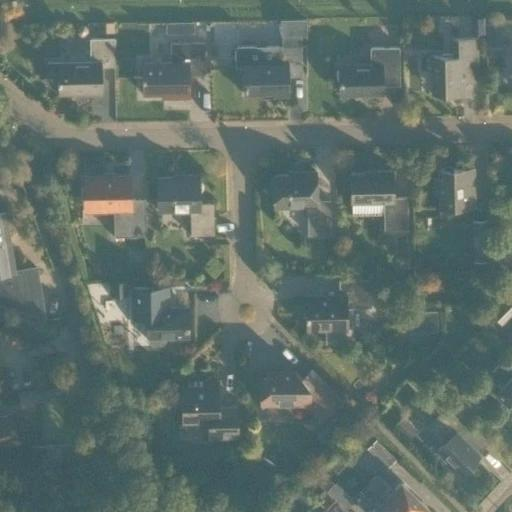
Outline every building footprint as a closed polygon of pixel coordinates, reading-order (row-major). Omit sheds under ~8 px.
[(483,16),(471,17),(471,33),(475,33),(483,32),(483,30),(483,17),(483,16)] [(301,34),(306,34),(306,20),(282,21),(282,35),(301,34)] [(501,47),(500,23),(486,23),(486,47),(501,47)] [(380,43),(399,42),(399,28),(380,29),(380,43)] [(101,66),(115,66),(114,38),(90,38),(91,62),(60,63),(60,62),(47,62),(48,76),(59,75),(60,93),(101,92),(101,66)] [(463,80),(477,80),(476,38),(450,38),(450,55),(427,56),(427,70),(432,70),(433,93),(463,92),(463,80)] [(189,74),(205,74),(204,42),(170,42),(171,62),(143,62),(143,94),(168,94),(168,98),(189,98),(189,74)] [(288,96),(288,76),(302,75),(301,45),(282,46),(282,44),(235,45),(235,65),(244,65),(244,95),(260,94),(260,97),(262,97),(262,96),(271,96),(272,97),(274,97),(274,96),(288,96)] [(370,47),(370,64),(339,65),(340,95),(382,94),(382,81),(398,81),(398,46),(370,47)] [(465,194),(473,194),(473,172),(465,172),(465,168),(439,169),(439,179),(434,179),(434,192),(439,192),(439,206),(465,206),(465,194)] [(384,202),(384,229),(407,229),(407,197),(393,197),(392,170),(377,170),(377,172),(351,173),(351,203),(384,202)] [(316,201),(316,171),(300,171),(300,174),(274,174),(274,207),(307,207),(308,235),(331,235),(331,200),(316,201)] [(190,211),(190,235),(215,235),(214,203),(200,203),(199,174),(185,175),(185,177),(157,177),(158,211),(190,211)] [(86,177),(86,210),(114,210),(114,236),(147,235),(146,198),(129,199),(129,176),(86,177)] [(0,303),(22,310),(20,301),(17,279),(37,276),(35,268),(14,271),(5,212),(0,212),(0,296),(1,303),(0,302),(0,303)] [(473,261),(474,272),(488,271),(488,244),(472,245),(473,261)] [(508,268),(509,252),(494,251),(493,268),(508,268)] [(394,275),(408,274),(407,263),(394,264),(394,275)] [(307,328),(325,328),(326,343),(346,342),(346,328),(347,328),(347,307),(371,307),(371,279),(339,280),(339,296),(306,296),(307,328)] [(128,280),(109,281),(110,295),(128,295),(128,280)] [(149,341),(152,345),(162,344),(166,341),(165,337),(188,337),(188,307),(168,307),(168,286),(132,287),(133,318),(148,317),(148,338),(149,341)] [(511,295),(501,306),(510,316),(511,313),(511,295)] [(41,298),(20,301),(22,310),(44,317),(41,298)] [(502,325),(510,316),(501,306),(492,316),(502,325)] [(416,311),(417,331),(437,330),(437,310),(416,311)] [(511,372),(511,374),(501,363),(492,372),(502,383),(498,386),(495,383),(491,387),(511,408),(511,372)] [(307,404),(322,419),(341,399),(311,369),(302,379),(295,372),(267,372),(267,380),(261,384),(261,404),(307,404)] [(209,421),(209,437),(237,437),(237,407),(219,407),(218,381),(182,382),(183,421),(209,421)] [(429,424),(426,427),(443,443),(436,450),(447,460),(449,458),(464,472),(481,455),(456,431),(463,424),(446,407),(429,424)] [(341,411),(318,432),(328,443),(351,422),(341,411)] [(0,446),(18,442),(12,415),(0,417),(0,446)] [(407,439),(417,430),(403,416),(393,425),(407,439)] [(368,448),(387,467),(395,459),(376,440),(368,448)] [(376,475),(368,483),(398,511),(424,511),(425,511),(424,510),(427,507),(401,481),(392,490),(376,475)] [(335,482),(326,491),(338,502),(345,509),(354,500),(335,482)] [(398,511),(368,483),(370,485),(362,493),(377,507),(371,511),(398,511)]
